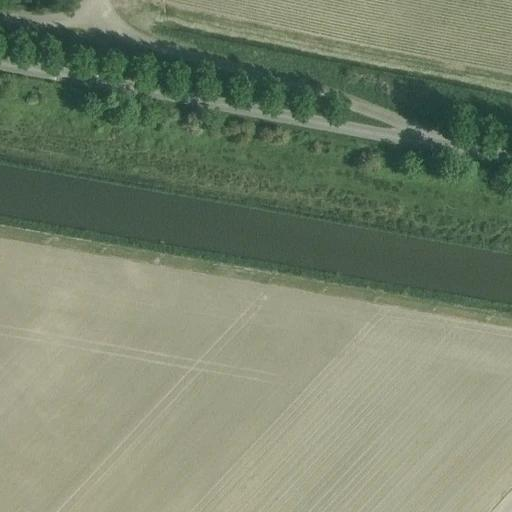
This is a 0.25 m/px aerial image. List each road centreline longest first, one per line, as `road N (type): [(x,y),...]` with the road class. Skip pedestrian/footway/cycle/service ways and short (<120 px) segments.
road 1 (unclassified): [(420,141),(0,64)]
road 2 (unclassified): [(87,25),(357,108),(420,141)]
